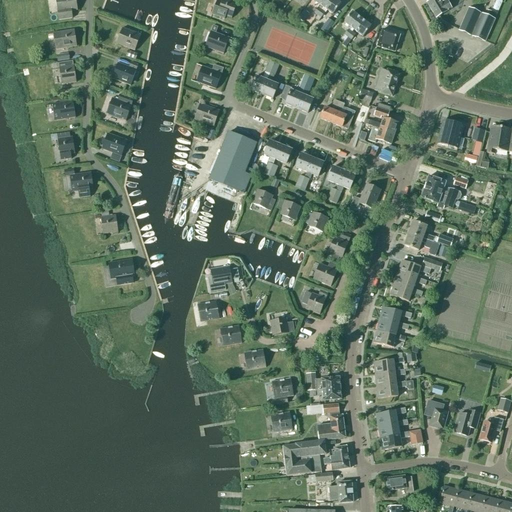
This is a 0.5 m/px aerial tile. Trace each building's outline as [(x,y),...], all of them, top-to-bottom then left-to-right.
[(71,12),(77,11),(75,0),(55,0),(58,20),(72,18),(71,12)] [(237,3),(229,0),(222,0),(222,1),(218,0),(216,0),(211,15),(225,20),(226,17),(231,19),(237,3)] [(300,0),(296,6),(301,10),(307,1),(304,0),(300,0)] [(317,8),(314,13),(317,16),(328,0),(313,0),(313,1),(319,5),(317,8)] [(340,4),(335,0),(328,0),(317,16),(321,18),(324,13),(325,13),(327,10),(333,15),(340,4)] [(449,11),(448,10),(451,9),(446,1),(448,0),(432,0),(427,3),(436,18),(446,12),(447,11),(448,11),(449,11)] [(459,31),(485,42),(494,20),(469,8),(459,31)] [(297,18),(303,22),(309,14),(303,10),(297,18)] [(347,37),(348,36),(352,32),(351,32),(353,30),(361,19),(352,12),(344,23),(349,27),(347,30),(348,30),(344,35),(341,39),(344,41),(347,37)] [(328,19),(321,30),(326,33),(333,23),(328,19)] [(371,26),(361,19),(353,30),(363,37),(371,26)] [(122,28),(116,44),(134,51),(140,35),(122,28)] [(76,47),(74,30),(53,33),(55,50),(76,47)] [(400,35),(384,30),(378,47),(394,52),(400,35)] [(223,54),(229,38),(215,33),(211,31),(210,31),(204,47),(223,54)] [(348,38),(348,39),(351,41),(355,35),(352,32),(348,36),(348,37),(347,37),(347,38),(348,38)] [(135,60),(137,54),(127,50),(125,56),(135,60)] [(56,55),(57,62),(69,60),(68,53),(56,55)] [(61,85),(76,82),(73,61),(58,63),(61,85)] [(250,90),(261,95),(274,63),(269,61),(265,72),(262,79),(255,76),(250,90)] [(138,65),(131,62),(129,67),(117,63),(112,79),(130,86),(138,65)] [(279,65),(274,63),(261,95),(272,99),(278,86),(271,83),(274,76),(279,65)] [(224,66),(217,64),(215,69),(222,72),(224,66)] [(201,84),(215,90),(221,74),(207,68),(201,84)] [(399,75),(385,70),(381,81),(395,86),(399,75)] [(297,76),(290,73),(286,83),(293,85),(297,76)] [(302,95),(305,88),(309,77),(304,75),(300,86),(300,87),(297,94),(290,91),(285,104),(296,109),(302,95)] [(309,90),(314,79),(309,77),(305,88),(309,90)] [(373,93),(362,89),(358,99),(369,103),(373,93)] [(330,92),(325,90),(320,101),(327,104),(331,93),(330,92)] [(307,114),(313,100),(302,95),(296,109),(307,114)] [(112,116),(126,121),(133,100),(123,96),(121,101),(117,100),(112,116)] [(52,104),(54,121),(75,118),(72,101),(52,104)] [(320,119),(331,123),(339,103),(334,101),(332,107),(333,107),(332,111),(324,108),(320,119)] [(341,111),(344,105),(339,103),(331,123),(341,128),(347,130),(355,112),(346,109),(343,115),(338,113),(340,110),(341,111)] [(200,104),(194,120),(213,127),(219,111),(200,104)] [(357,118),(363,120),(367,109),(362,107),(357,118)] [(379,129),(394,134),(398,124),(387,120),(389,112),(377,108),(374,116),(382,118),(380,124),(374,122),(373,127),(379,129)] [(460,137),(463,125),(443,121),(440,133),(460,137)] [(376,140),(390,145),(394,134),(379,129),(373,127),(372,127),(368,140),(375,142),(376,140)] [(486,153),(495,155),(495,150),(507,152),(511,130),(490,127),(486,153)] [(482,131),(474,128),(471,140),(482,143),(485,131),(482,131)] [(214,132),(210,130),(207,138),(212,140),(215,132),(214,132)] [(250,176),(244,173),(256,144),(228,133),(209,180),(237,191),(243,193),(250,176)] [(457,149),(460,137),(440,133),(437,145),(457,149)] [(107,134),(101,150),(121,157),(127,141),(107,134)] [(60,161),(71,159),(70,155),(75,154),(72,137),(70,138),(57,139),(60,161)] [(269,141),(263,155),(270,158),(263,175),(268,176),(272,165),(273,165),(275,160),(280,146),(269,141)] [(286,164),(292,151),(280,146),(275,160),(286,164)] [(479,150),(473,149),(472,156),(478,157),(480,150),(479,150)] [(485,169),(486,161),(484,161),(481,160),(483,153),(481,153),(480,152),(479,156),(475,167),(476,167),(482,168),(485,169)] [(302,171),(306,173),(312,159),(301,154),(295,168),(302,171)] [(473,157),(465,154),(463,162),(475,165),(477,158),(473,157)] [(317,177),(323,163),(312,159),(306,173),(304,177),(304,178),(299,189),(304,191),(309,180),(311,174),(317,177)] [(277,167),(273,165),(272,165),(268,176),(273,178),(277,167)] [(327,181),(338,185),(338,186),(344,172),(332,167),(327,181)] [(93,190),(91,173),(74,175),(73,169),(64,171),(65,176),(70,176),(72,191),(78,190),(79,198),(90,197),(89,190),(93,190)] [(291,184),(295,174),(289,172),(285,182),(291,184)] [(344,172),(338,186),(338,185),(336,191),(334,195),(331,202),(336,204),(343,187),(349,190),(355,176),(344,172)] [(304,178),(304,177),(299,175),(295,187),(299,189),(304,178)] [(443,189),(445,183),(428,176),(424,186),(431,188),(430,191),(455,200),(458,200),(460,199),(461,196),(460,194),(447,189),(447,190),(443,189)] [(453,185),(465,189),(467,182),(456,178),(453,185)] [(279,182),(274,179),(271,187),(276,189),(279,182)] [(359,204),(372,209),(380,191),(366,185),(360,200),(354,197),(349,208),(356,210),(359,204)] [(431,188),(424,186),(420,199),(437,205),(437,206),(441,207),(442,205),(444,205),(443,207),(452,210),(455,200),(430,191),(431,188)] [(336,191),(331,189),(326,200),(331,202),(334,195),(336,191)] [(251,204),(267,210),(273,196),(257,190),(251,204)] [(281,210),(279,215),(295,221),(300,208),(279,199),(276,208),(281,210)] [(475,207),(460,202),(457,210),(472,215),(475,207)] [(441,217),(427,212),(424,219),(438,224),(438,223),(441,224),(443,219),(440,218),(441,217)] [(308,224),(307,226),(323,233),(328,219),(312,213),(312,214),(308,213),(304,223),(308,224)] [(100,218),(103,235),(118,232),(115,216),(100,218)] [(427,227),(412,222),(408,234),(433,242),(434,238),(427,235),(427,237),(424,235),(427,227)] [(351,236),(339,231),(337,237),(348,242),(351,236)] [(439,245),(433,242),(408,234),(404,246),(418,251),(421,242),(424,243),(423,247),(430,249),(428,254),(435,257),(439,245)] [(452,240),(439,235),(436,243),(450,248),(452,240)] [(328,253),(341,259),(348,243),(334,238),(328,253)] [(447,248),(441,246),(438,256),(444,258),(447,248)] [(421,266),(439,272),(442,264),(424,258),(421,266)] [(130,277),(134,276),(132,259),(108,263),(111,280),(120,278),(121,285),(131,284),(130,277)] [(402,261),(398,273),(416,279),(417,278),(419,271),(428,275),(430,270),(420,267),(402,261)] [(319,264),(312,280),(330,287),(339,266),(329,262),(327,267),(319,264)] [(210,270),(213,287),(232,284),(229,266),(210,270)] [(424,286),(426,281),(417,278),(416,279),(398,273),(393,284),(412,291),(413,289),(415,283),(424,286)] [(413,289),(412,291),(393,284),(389,296),(408,302),(411,294),(421,297),(422,293),(413,289)] [(327,293),(320,290),(318,295),(325,298),(327,293)] [(319,315),(326,299),(306,291),(301,303),(307,305),(305,309),(319,315)] [(197,305),(200,322),(219,319),(216,301),(197,305)] [(401,312),(382,308),(379,319),(398,324),(398,323),(400,316),(410,319),(411,314),(401,311),(401,312)] [(294,333),(292,322),(287,323),(286,318),(269,321),(272,336),(294,333)] [(398,323),(398,324),(379,319),(376,331),(395,336),(395,335),(397,328),(407,331),(408,326),(398,323)] [(219,329),(222,347),(241,344),(238,326),(219,329)] [(395,335),(395,336),(376,331),(373,343),(392,348),(394,340),(404,342),(405,337),(395,335)] [(419,347),(412,346),(410,353),(417,354),(419,347)] [(243,353),(246,371),(265,368),(262,350),(243,353)] [(414,355),(406,356),(407,363),(416,362),(415,355),(414,355)] [(392,361),(373,363),(375,375),(394,373),(394,371),(393,365),(403,363),(403,358),(392,360),(392,361)] [(405,375),(404,370),(394,371),(394,373),(375,375),(376,387),(396,385),(396,383),(395,376),(405,375)] [(308,391),(309,391),(340,389),(339,378),(315,380),(315,374),(306,374),(308,391)] [(290,379),(271,382),(275,405),(287,403),(286,398),(293,396),(290,379)] [(378,399),(397,397),(397,393),(413,391),(412,381),(396,383),(396,385),(376,387),(378,399)] [(323,401),(341,400),(340,389),(309,391),(310,398),(319,397),(319,396),(322,396),(323,401)] [(497,411),(507,413),(510,402),(500,399),(497,411)] [(306,415),(323,414),(329,413),(330,417),(330,425),(317,426),(319,441),(345,438),(342,416),(339,416),(338,405),(306,407),(306,415)] [(397,423),(397,422),(395,415),(405,413),(405,409),(394,410),(394,411),(375,415),(377,427),(397,423)] [(429,427),(443,430),(447,413),(434,409),(429,427)] [(467,416),(459,414),(454,433),(467,437),(470,428),(475,430),(480,414),(469,411),(467,416)] [(270,416),(273,433),(292,430),(289,412),(270,416)] [(494,431),(500,433),(503,420),(494,417),(492,424),(484,422),(479,440),(491,443),(494,431)] [(379,439),(399,435),(399,434),(397,427),(408,425),(407,420),(397,422),(397,423),(377,427),(379,439)] [(421,429),(409,431),(412,445),(424,443),(421,429)] [(410,437),(409,432),(399,434),(399,435),(379,439),(382,451),(401,447),(400,439),(410,437)] [(319,460),(319,456),(326,455),(324,441),(295,444),(295,445),(282,447),(286,476),(321,472),(319,460)] [(331,464),(332,471),(349,469),(346,447),(333,448),(334,450),(329,451),(330,458),(323,459),(324,465),(331,464)] [(332,481),(332,474),(314,475),(315,483),(332,481)] [(405,489),(406,493),(412,492),(410,478),(404,479),(404,476),(385,479),(387,491),(405,489)] [(337,483),(337,487),(328,487),(329,502),(338,502),(338,504),(353,502),(351,482),(337,483)] [(447,511),(452,511),(453,507),(457,490),(443,487),(439,503),(449,506),(447,511)] [(467,510),(471,494),(457,490),(453,507),(463,509),(461,511),(466,511),(467,510)] [(480,511),(484,497),(471,494),(467,510),(473,511),(480,511)] [(495,511),(498,501),(484,497),(480,511),(495,511)] [(509,511),(511,504),(498,501),(495,511),(509,511)]
